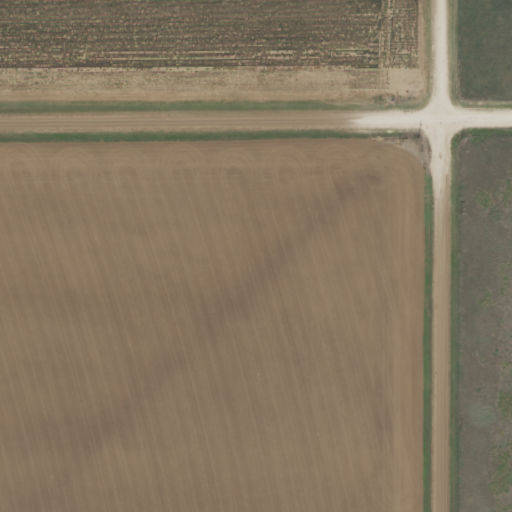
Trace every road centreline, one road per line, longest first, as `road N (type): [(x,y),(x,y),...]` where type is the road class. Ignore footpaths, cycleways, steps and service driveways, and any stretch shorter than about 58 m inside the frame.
road 1 (residential): [(511,110),(0,116)]
road 2 (residential): [(438,511),(440,0)]
